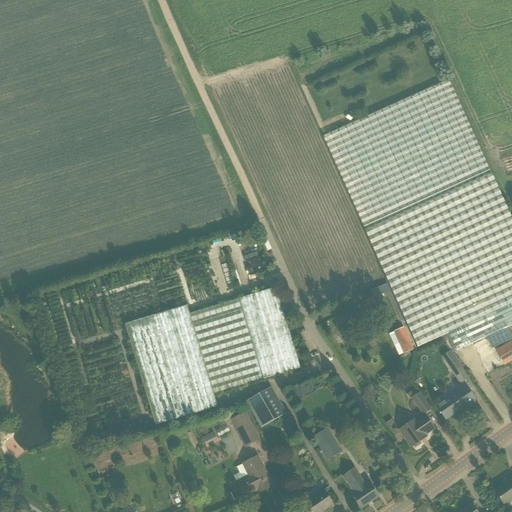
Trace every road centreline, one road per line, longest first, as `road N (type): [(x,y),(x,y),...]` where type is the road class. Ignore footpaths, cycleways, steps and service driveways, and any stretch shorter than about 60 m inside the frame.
road 1 (track): [(163,0),(302,311),(419,494)]
road 2 (tertiary): [(395,511),(511,430)]
